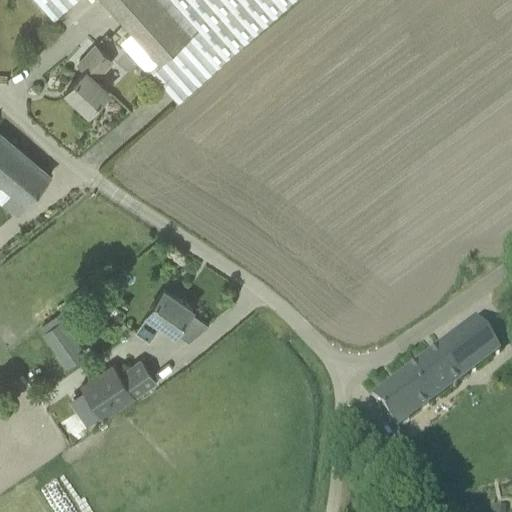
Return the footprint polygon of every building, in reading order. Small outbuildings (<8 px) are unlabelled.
[(37,0),(43,6),(50,0),(174,0),(198,28),(159,62),(150,70),(178,101),(291,0),(37,0)] [(104,0),(159,62),(198,28),(174,0),(104,0)] [(96,78),(112,61),(96,45),(79,64),(85,70),(67,90),(89,112),(109,90),(96,78)] [(27,204),(50,176),(0,133),(0,184),(2,183),(27,204)] [(148,313),(136,331),(150,341),(162,323),(176,332),(193,308),(164,287),(147,312),(148,313)] [(476,320),(394,381),(372,398),(396,430),(500,352),(476,320)] [(59,321),(42,334),(65,366),(83,354),(59,321)] [(156,382),(156,381),(141,360),(121,375),(113,364),(80,387),(104,420),(156,382)]
